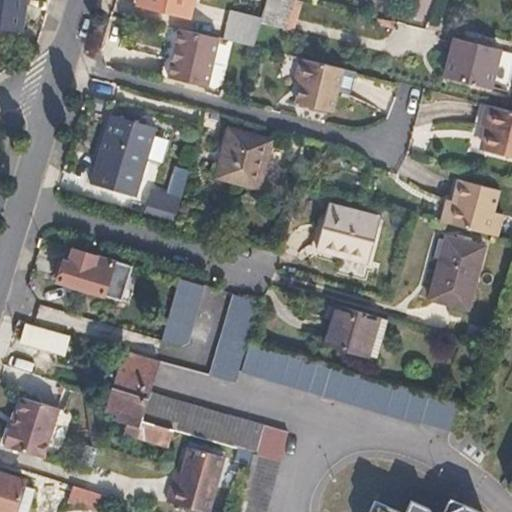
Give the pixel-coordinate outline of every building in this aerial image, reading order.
[(18,39),(20,29),(24,0),(0,0),(0,26),(8,28),(6,38),(18,39)] [(189,15),(192,0),(139,0),(139,2),(189,15)] [(301,0),(266,0),(261,18),(261,20),(293,28),(301,0)] [(254,44),(261,20),(261,18),(238,12),(232,39),(254,44)] [(486,77),(498,28),(459,18),(448,67),(486,77)] [(203,83),(214,35),(174,26),(163,73),(203,83)] [(291,77),(300,78),(302,79),(296,101),(330,109),(340,67),(297,56),(291,77)] [(511,110),(485,104),(480,128),(488,130),(484,148),(511,155),(511,110)] [(110,113),(91,174),(90,180),(132,193),(153,125),(110,113)] [(259,185),(272,138),(229,127),(216,173),(259,185)] [(491,234),(497,211),(492,210),(495,192),(462,184),(458,203),(446,200),(441,221),(491,234)] [(154,186),(153,191),(147,210),(176,218),(182,195),(154,186)] [(326,204),(318,235),(317,239),(316,244),(367,260),(370,254),(379,219),(326,204)] [(466,310),(476,280),(484,249),(444,238),(427,298),(466,310)] [(119,298),(128,268),(70,250),(67,261),(63,259),(57,279),(119,298)] [(205,284),(184,278),(167,340),(183,345),(189,342),(205,284)] [(258,300),(233,292),(211,374),(236,381),(258,300)] [(361,354),(373,316),(333,304),(322,342),(361,354)] [(36,317),(67,326),(71,315),(39,306),(36,317)] [(69,336),(23,322),(17,343),(63,357),(69,336)] [(459,405),(251,343),(242,371),(421,424),(422,422),(451,430),(459,405)] [(145,417),(152,391),(161,361),(126,350),(109,408),(120,411),(118,420),(129,424),(126,436),(169,449),(176,428),(145,417)] [(263,424),(152,391),(145,417),(176,428),(253,452),(255,453),(263,424)] [(11,411),(8,424),(1,443),(43,457),(58,408),(20,398),(15,413),(11,411)] [(190,444),(182,470),(176,468),(167,500),(208,511),(225,455),(190,444)] [(265,511),(282,462),(253,453),(234,511),(265,511)] [(0,511),(14,511),(23,481),(0,473),(0,511)] [(102,495),(82,488),(74,486),(70,500),(98,509),(102,495)] [(481,511),(482,511),(449,497),(442,511),(439,511),(421,505),(411,499),(404,511),(401,511),(374,501),(368,511),(481,511)]
